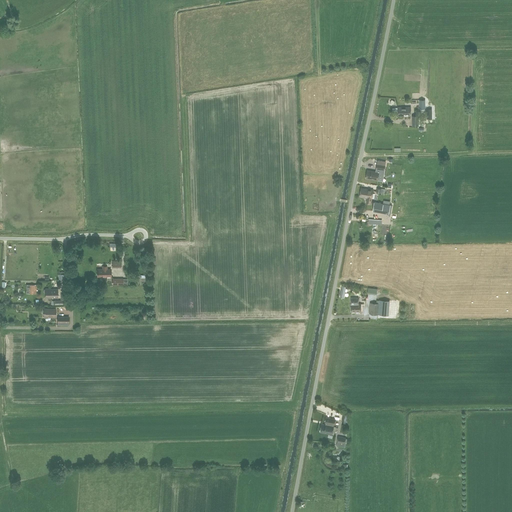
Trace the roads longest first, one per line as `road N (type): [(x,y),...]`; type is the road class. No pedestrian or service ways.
road 1 (unclassified): [(292,511),(393,0)]
road 2 (track): [(361,154),(511,151)]
road 3 (unclassified): [(0,238),(129,235)]
